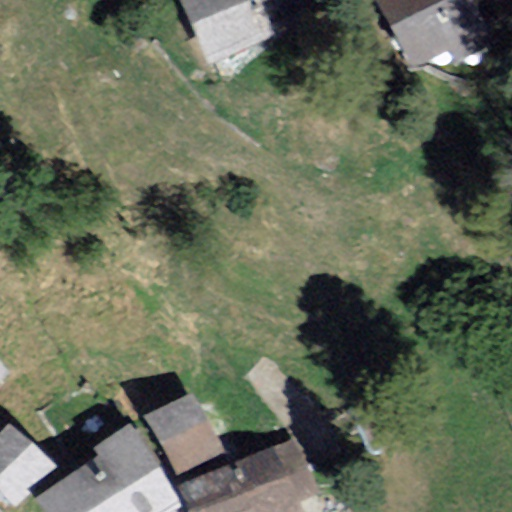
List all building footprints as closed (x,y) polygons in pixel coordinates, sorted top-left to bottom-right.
[(221,54),(201,0),(156,0),(180,68),(221,54)] [(218,0),(226,24),(298,0),(218,0)] [(436,0),(379,0),(360,9),(394,83),(460,54),(436,0)] [(192,403),(137,427),(160,480),(215,455),(192,403)] [(0,438),(0,508),(4,511),(6,511),(40,472),(0,438)] [(301,448),(170,494),(176,511),(322,511),(323,511),(301,448)] [(118,451),(33,511),(156,511),(161,509),(118,451)]
